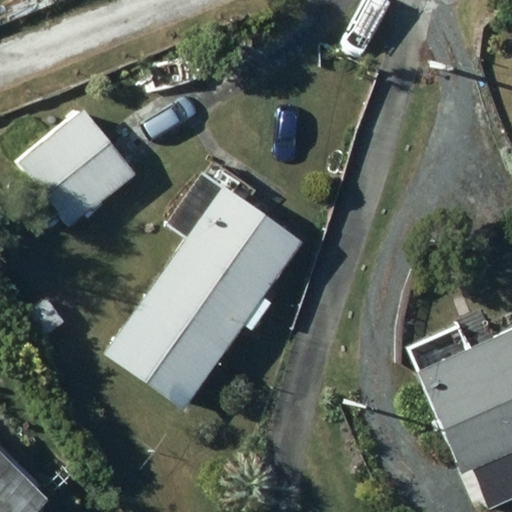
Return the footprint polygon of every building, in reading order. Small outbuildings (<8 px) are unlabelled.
[(80,107),(13,160),(49,205),(36,215),(47,228),(59,219),(67,228),(134,176),(80,107)] [(197,169),(159,222),(179,237),(98,350),(178,408),(297,241),(197,169)] [(0,287),(0,290),(14,307),(36,289),(21,271),(0,287)] [(43,297),(19,316),(38,340),(62,320),(43,297)] [(413,372),(458,472),(468,467),(486,507),(511,495),(511,324),(490,334),(481,313),(456,324),(467,348),(413,372)] [(27,511),(41,499),(0,457),(0,511),(27,511)]
